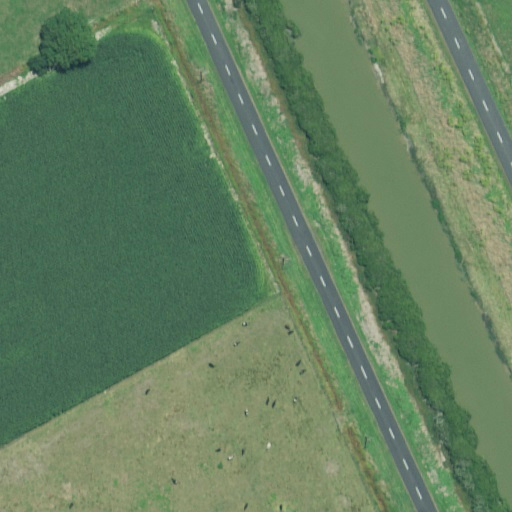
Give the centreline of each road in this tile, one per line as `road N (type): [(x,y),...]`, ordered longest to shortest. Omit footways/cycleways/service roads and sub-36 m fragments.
road 1 (unclassified): [(419,511),(187,0)]
road 2 (unclassified): [(433,0),(511,173)]
